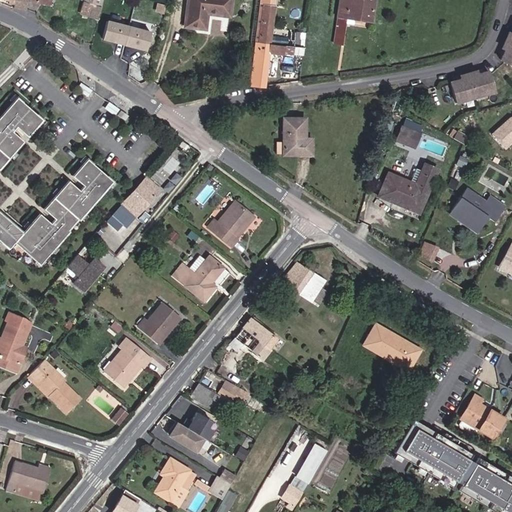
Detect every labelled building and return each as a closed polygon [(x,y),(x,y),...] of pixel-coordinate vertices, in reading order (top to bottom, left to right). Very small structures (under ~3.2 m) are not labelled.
[(5,0),(4,9),(13,11),(14,1),(9,0),(5,0)] [(9,0),(14,1),(13,11),(26,13),(28,0),(38,2),(37,5),(50,8),(51,0),(9,0)] [(163,8),(166,0),(165,0),(157,0),(156,6),(163,8)] [(210,12),(229,14),(230,0),(189,0),(187,23),(208,26),(210,12)] [(268,0),(264,38),(272,39),(276,0),(268,0)] [(377,0),(341,0),(340,15),(374,22),(377,0)] [(89,18),(94,7),(85,3),(80,13),(89,18)] [(102,11),(94,7),(89,18),(99,22),(102,11)] [(123,45),(128,27),(107,21),(102,39),(123,45)] [(149,33),(128,27),(123,45),(144,51),(149,33)] [(264,44),(260,82),(267,83),(271,48),(285,50),(286,41),(272,39),(264,38),(261,38),(261,43),(264,44)] [(462,77),(451,80),(458,103),(499,92),(492,69),(480,72),(479,68),(461,73),(462,77)] [(87,98),(91,91),(81,84),(77,90),(87,98)] [(26,135),(41,118),(16,96),(0,114),(0,240),(8,247),(14,241),(39,263),(68,229),(67,228),(77,217),(78,218),(111,180),(86,158),(71,175),(85,187),(81,192),(67,180),(43,208),(56,220),(52,224),(39,212),(22,231),(0,212),(0,165),(22,140),(8,128),(13,123),(26,135)] [(114,116),(119,110),(110,104),(106,110),(114,116)] [(117,116),(125,121),(128,117),(120,112),(117,116)] [(306,144),(313,144),(314,134),(304,134),(304,117),(289,117),(289,152),(305,152),(306,144)] [(511,118),(493,135),(508,152),(511,147),(511,118)] [(423,133),(404,125),(398,141),(417,149),(423,133)] [(305,152),(313,153),(313,144),(306,144),(305,152)] [(417,182),(390,171),(380,197),(422,215),(442,168),(427,163),(417,182)] [(135,216),(159,189),(145,177),(121,204),(107,221),(117,229),(122,224),(125,227),(135,216)] [(496,222),(507,206),(488,193),(477,208),(471,204),(476,196),(466,189),(453,208),(470,219),(467,223),(478,231),(488,216),(496,222)] [(235,238),(253,217),(234,201),(217,222),(213,219),(208,227),(231,246),(237,239),(235,238)] [(467,223),(470,219),(453,208),(451,211),(467,223)] [(440,247),(427,242),(422,256),(436,261),(440,247)] [(511,244),(499,268),(511,275),(511,244)] [(72,281),(81,290),(103,265),(93,257),(87,263),(76,254),(66,265),(78,275),(72,281)] [(210,282),(222,267),(208,256),(194,273),(182,263),(172,275),(203,300),(214,286),(210,282)] [(309,259),(303,267),(311,272),(317,264),(309,259)] [(320,288),(325,281),(311,272),(303,267),(296,262),(280,283),(317,307),(327,292),(320,288)] [(137,326),(158,343),(180,317),(162,302),(147,321),(144,318),(137,326)] [(29,324),(22,319),(10,314),(1,338),(0,337),(0,365),(16,371),(19,364),(15,362),(21,346),(29,324)] [(276,339),(249,318),(241,328),(268,348),(276,339)] [(425,349),(377,322),(363,347),(411,374),(425,349)] [(269,349),(268,348),(241,328),(228,345),(236,351),(241,344),(261,360),(269,349)] [(126,339),(119,346),(122,348),(129,341),(126,339)] [(150,358),(129,341),(122,348),(104,369),(123,385),(141,364),(143,366),(150,358)] [(19,364),(26,347),(21,346),(15,362),(19,364)] [(62,382),(64,380),(43,359),(27,376),(47,396),(48,395),(66,412),(80,399),(62,382)] [(219,393),(218,394),(199,382),(187,400),(197,406),(200,402),(212,410),(220,395),(231,402),(234,398),(242,402),(247,392),(227,381),(219,393)] [(480,405),(483,400),(474,395),(460,419),(462,420),(459,425),(460,427),(472,435),(475,434),(478,429),(493,438),(504,419),(489,410),(480,405)] [(254,396),(249,404),(260,411),(248,431),(257,436),(262,428),(261,427),(272,407),(254,396)] [(489,410),(492,405),(483,400),(480,405),(489,410)] [(112,418),(118,423),(127,413),(120,407),(112,418)] [(212,431),(206,428),(210,421),(196,413),(191,422),(187,419),(182,426),(203,438),(206,440),(212,431)] [(394,450),(454,485),(470,457),(473,452),(413,417),(394,450)] [(169,436),(195,451),(203,438),(182,426),(177,423),(169,436)] [(325,450),(314,443),(289,486),(300,492),(325,450)] [(459,488),(500,511),(511,511),(511,474),(479,455),(475,461),(459,488)] [(454,485),(459,488),(475,461),(470,457),(454,485)] [(160,474),(163,476),(154,492),(178,506),(187,491),(179,486),(189,470),(169,459),(160,474)] [(43,490),(48,471),(37,468),(14,461),(5,490),(12,492),(15,482),(43,490)] [(210,490),(222,496),(229,484),(217,478),(210,490)] [(294,505),(301,493),(300,492),(289,486),(282,498),(294,505)] [(113,511),(115,511),(138,511),(143,505),(124,493),(113,511)]
